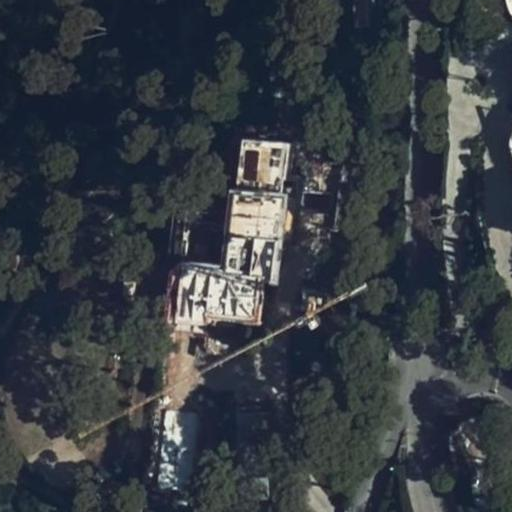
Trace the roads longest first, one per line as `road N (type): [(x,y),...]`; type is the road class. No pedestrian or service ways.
road 1 (tertiary): [(417,0),(424,135),(415,385)]
road 2 (residential): [(415,385),(390,417),(359,511)]
road 3 (tertiary): [(415,385),(438,511)]
